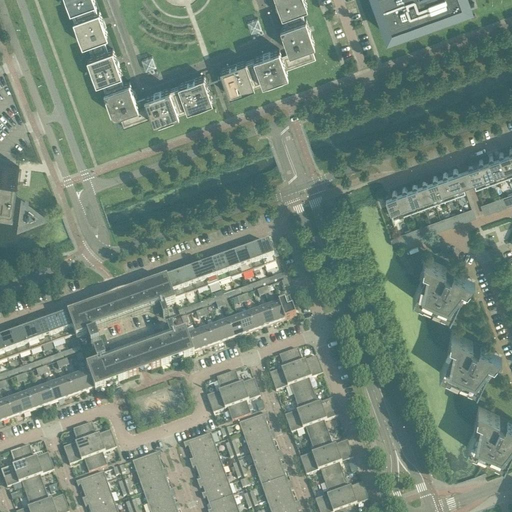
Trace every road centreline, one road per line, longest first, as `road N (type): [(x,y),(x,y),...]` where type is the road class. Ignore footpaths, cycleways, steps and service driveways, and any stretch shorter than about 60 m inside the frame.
road 1 (residential): [(321,332),(286,229),(277,224),(111,285)]
road 2 (unclassified): [(260,0),(268,27),(262,42),(157,82),(136,71),(111,0)]
road 3 (tertiary): [(0,3),(77,208)]
road 4 (tertiary): [(103,256),(299,187)]
road 5 (tertiary): [(89,191),(20,0)]
road 6 (tertiary): [(276,122),(89,191)]
road 7 (residential): [(380,511),(321,332)]
road 8 (residential): [(255,355),(309,511)]
road 9 (residential): [(380,157),(389,181),(511,137)]
road 10 (tertiary): [(511,38),(370,89)]
road 11 (residential): [(166,431),(205,417),(193,377),(255,355)]
road 12 (residential): [(51,427),(109,406),(124,445),(166,431)]
road 13 (tertiary): [(348,323),(299,187)]
road 14 (tertiary): [(380,157),(511,111)]
road 15 (tertiary): [(394,452),(348,323)]
road 16 (residential): [(450,233),(486,260),(511,332)]
